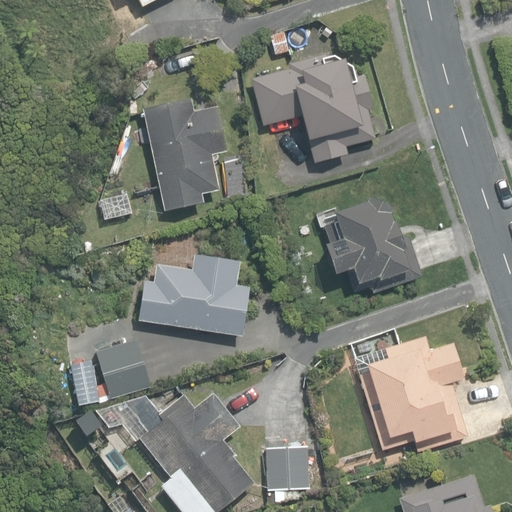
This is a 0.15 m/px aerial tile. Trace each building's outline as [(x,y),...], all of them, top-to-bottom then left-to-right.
[(152,0),(129,0),(134,9),(152,0)] [(301,116),(314,163),(348,153),(346,147),(375,139),(367,111),(373,110),(363,75),(356,77),(352,65),(331,52),(286,65),(287,69),(250,80),(263,127),(301,116)] [(179,98),(132,113),(154,218),(194,206),(192,198),(207,195),(200,157),(215,154),(207,108),(184,113),(179,98)] [(346,272),(352,293),(370,287),(372,292),(422,277),(409,234),(401,237),(396,220),(393,221),(391,213),(393,207),(368,194),(366,202),(333,212),(336,223),(324,226),(330,244),(325,245),(327,253),(326,254),(330,269),(332,268),(334,275),(346,272)] [(229,261),(185,256),(182,268),(147,271),(142,286),(129,287),(125,319),(229,333),(240,283),(225,281),(229,261)] [(410,441),(415,455),(469,437),(452,384),(465,380),(452,342),(429,349),(425,336),(354,359),(383,450),(410,441)] [(109,398),(150,386),(135,337),(94,350),(109,398)] [(92,360),(70,364),(78,405),(99,402),(92,360)] [(185,481),(209,511),(214,511),(253,481),(233,456),(235,454),(224,439),(240,426),(212,391),(193,407),(183,394),(158,413),(164,420),(139,439),(177,487),(185,481)] [(95,428),(83,413),(76,418),(88,433),(95,428)] [(294,497),(294,490),(309,489),(307,447),(264,449),(266,491),(273,491),(273,501),(294,497)] [(490,511),(489,505),(483,507),(473,476),(399,499),(403,511),(490,511)] [(109,504),(114,511),(133,511),(134,511),(133,511),(130,511),(120,496),(109,504)]
